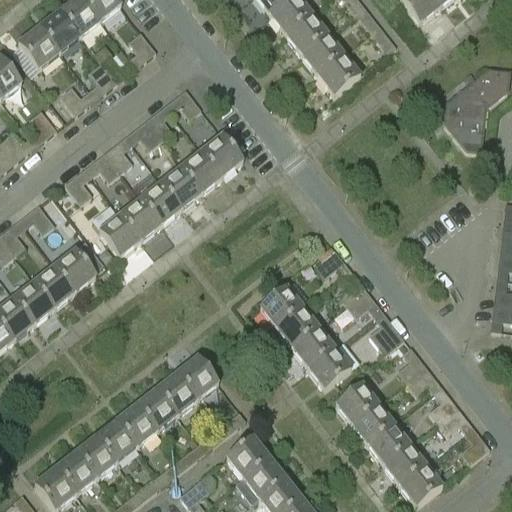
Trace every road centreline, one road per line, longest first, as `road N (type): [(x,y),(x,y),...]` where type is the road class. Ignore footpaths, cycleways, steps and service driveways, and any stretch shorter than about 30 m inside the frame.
road 1 (residential): [(511,451),(201,52)]
road 2 (residential): [(201,52),(0,213)]
